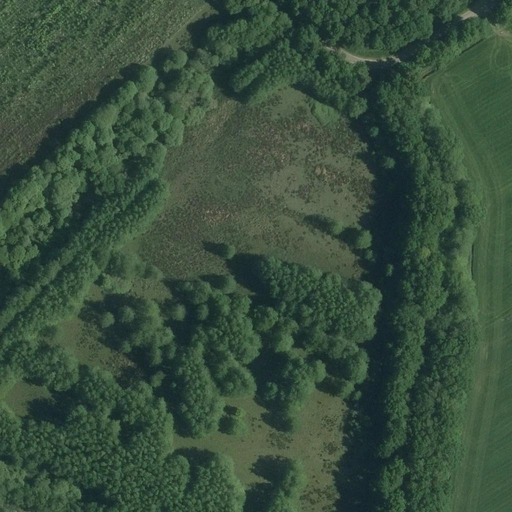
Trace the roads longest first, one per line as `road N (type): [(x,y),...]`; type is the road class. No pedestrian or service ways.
road 1 (track): [(388,63),(434,147),(453,204),(441,276),(446,293),(426,329),(411,387),(400,511)]
road 2 (unclassified): [(269,0),(339,52),(379,65),(494,0)]
